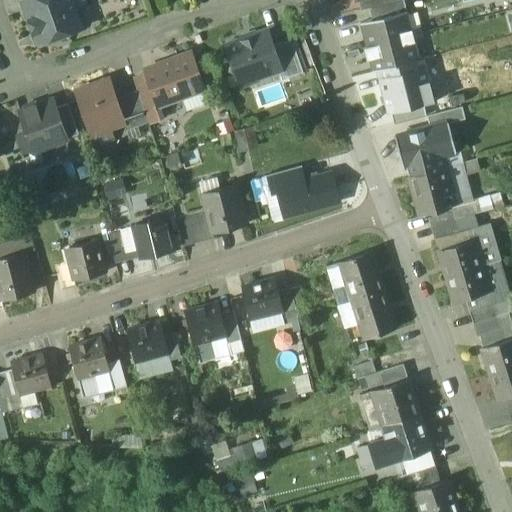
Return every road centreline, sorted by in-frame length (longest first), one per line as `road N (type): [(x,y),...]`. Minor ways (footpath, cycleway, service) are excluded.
road 1 (residential): [(387,208),(0,337)]
road 2 (residential): [(504,511),(387,208)]
road 3 (residential): [(0,27),(19,75),(244,0)]
road 4 (residential): [(352,119),(310,0)]
